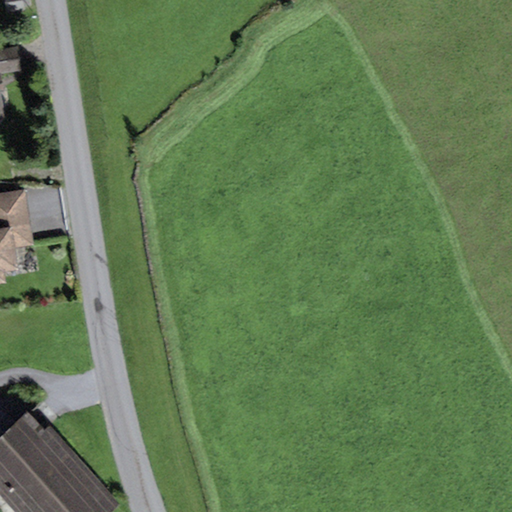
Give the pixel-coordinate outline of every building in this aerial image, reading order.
[(22,8),(20,0),(8,0),(10,10),(22,8)] [(0,88),(0,86),(0,71),(19,68),(16,48),(0,50),(0,88)] [(0,267),(1,268),(16,265),(13,245),(10,227),(28,224),(23,191),(0,194),(0,267)] [(13,245),(31,242),(28,224),(10,227),(13,245)] [(27,415),(0,438),(0,476),(31,511),(103,511),(109,507),(27,415)]
